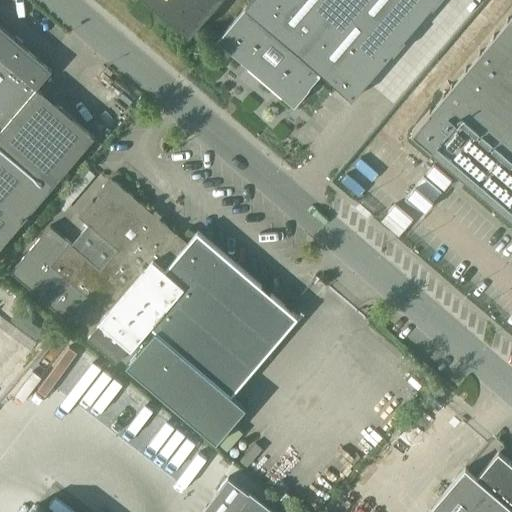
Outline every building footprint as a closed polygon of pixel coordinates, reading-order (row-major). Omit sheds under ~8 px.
[(149,0),(190,35),(220,0),(149,0)] [(354,99),(438,0),(251,0),(220,37),(297,103),(323,73),(354,99)] [(511,12),(413,129),(511,213),(511,12)] [(0,248),(57,182),(97,136),(37,85),(52,68),(0,23),(0,248)] [(52,227),(13,272),(73,323),(96,295),(111,308),(100,320),(102,321),(87,338),(117,363),(131,346),(132,347),(152,324),(159,330),(128,366),(217,442),(248,406),(233,393),(299,316),(198,230),(188,242),(111,177),(98,193),(100,195),(94,201),(93,199),(79,216),(90,225),(73,244),(70,241),(52,227)] [(511,511),(511,459),(501,450),(479,476),(467,466),(427,511),(511,511)] [(278,511),(251,491),(234,511),(278,511)]
